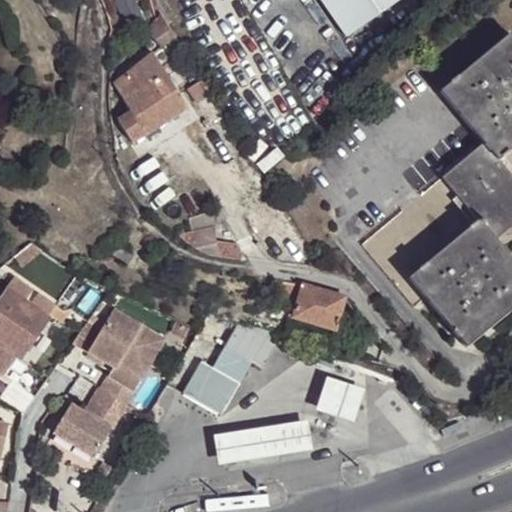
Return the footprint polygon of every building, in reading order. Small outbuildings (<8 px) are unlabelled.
[(406,0),(316,0),(345,42),(406,0)] [(164,13),(149,26),(164,45),(179,35),(164,13)] [(511,154),(511,37),(511,36),(441,92),(484,146),(500,165),(505,161),(511,154)] [(172,58),(164,45),(152,54),(160,67),(172,58)] [(152,54),(112,86),(129,114),(116,122),(129,142),(186,110),(160,67),(152,54)] [(201,84),(187,92),(195,104),(208,96),(201,84)] [(511,181),(500,165),(484,146),(442,179),(459,199),(478,224),(494,244),(511,229),(511,181)] [(511,170),(505,161),(500,165),(511,181),(511,170)] [(459,199),(442,179),(362,245),(414,310),(424,303),(408,281),(473,228),(453,203),(459,199)] [(478,224),(459,199),(453,203),(473,228),(478,224)] [(186,221),(191,234),(210,227),(206,215),(186,221)] [(408,281),(424,303),(464,351),(511,313),(511,265),(494,244),(478,224),(473,228),(408,281)] [(197,253),(216,246),(210,227),(191,234),(178,238),(197,253)] [(115,251),(132,261),(135,255),(119,245),(115,251)] [(213,259),(238,260),(240,260),(243,255),(237,246),(216,246),(197,253),(205,257),(213,259)] [(50,268),(54,262),(55,261),(39,249),(31,256),(50,268)] [(13,278),(4,291),(44,319),(52,307),(13,278)] [(302,288),(280,283),(264,308),(292,318),(302,288)] [(333,332),(344,300),(302,288),(292,318),(292,319),(333,332)] [(4,291),(0,296),(0,371),(3,373),(15,356),(18,357),(44,319),(4,291)] [(99,361),(113,369),(116,370),(118,366),(141,380),(164,340),(112,310),(104,323),(86,353),(99,361)] [(69,343),(86,353),(104,323),(89,314),(69,343)] [(281,337),(239,325),(211,370),(201,366),(183,397),(216,414),(234,383),(250,391),(275,349),(297,360),(305,347),(281,339),(281,337)] [(110,374),(108,378),(134,393),(141,380),(118,366),(116,370),(113,369),(110,374)] [(134,393),(108,378),(101,391),(98,390),(83,415),(77,412),(69,424),(62,420),(53,436),(94,461),(134,393)] [(365,390),(328,379),(322,396),(317,412),(355,426),(360,409),(365,390)] [(69,424),(77,412),(70,407),(62,420),(69,424)] [(214,437),(219,467),(286,456),(312,450),(308,421),(281,426),(214,437)]
